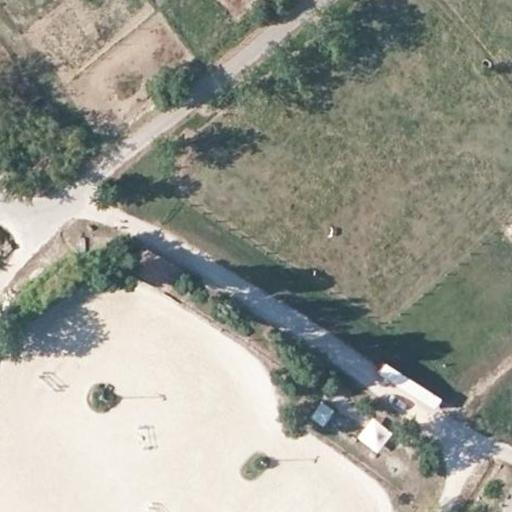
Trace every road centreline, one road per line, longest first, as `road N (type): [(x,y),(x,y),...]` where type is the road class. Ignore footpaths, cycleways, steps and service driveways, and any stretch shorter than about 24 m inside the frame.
road 1 (unclassified): [(511,452),(449,432),(170,245),(73,190)]
road 2 (unclassified): [(307,0),(73,190)]
